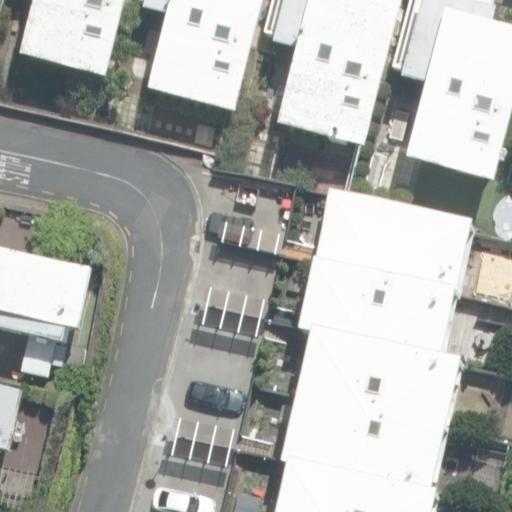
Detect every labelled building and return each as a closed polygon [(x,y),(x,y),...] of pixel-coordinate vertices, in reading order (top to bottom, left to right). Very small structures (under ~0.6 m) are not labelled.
[(39,0),(23,61),(112,86),(135,0),(39,0)] [(175,19),(156,96),(240,118),(270,0),(155,0),(152,13),(175,19)] [(301,55),(281,128),(370,151),(407,7),(379,0),(287,0),(275,48),(301,55)] [(430,87),(411,164),(502,187),(511,148),(511,31),(495,28),(502,0),(419,0),(402,69),(410,70),(407,81),(430,87)] [(292,465),(280,511),(440,511),(444,497),(434,495),(466,362),(448,358),(462,299),(469,300),(486,229),(339,193),(305,333),(316,335),(285,463),(292,465)] [(99,276),(0,251),(0,329),(66,346),(70,329),(85,333),(99,276)] [(25,396),(0,389),(0,452),(12,455),(25,396)]
